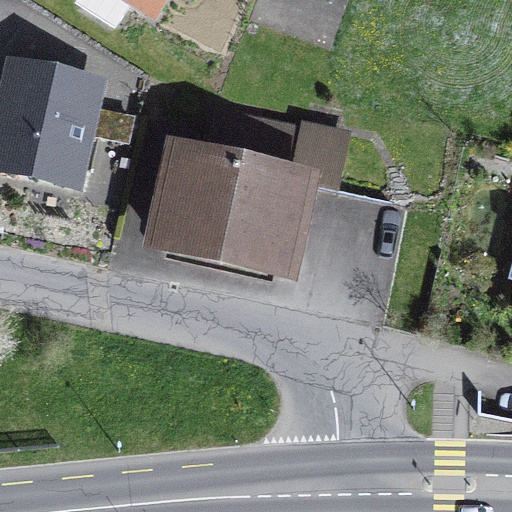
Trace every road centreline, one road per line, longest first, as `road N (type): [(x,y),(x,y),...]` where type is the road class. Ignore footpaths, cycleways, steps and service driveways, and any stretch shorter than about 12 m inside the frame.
road 1 (residential): [(347,492),(332,354),(0,263)]
road 2 (primary): [(114,511),(347,492)]
road 3 (primary): [(347,492),(511,498)]
